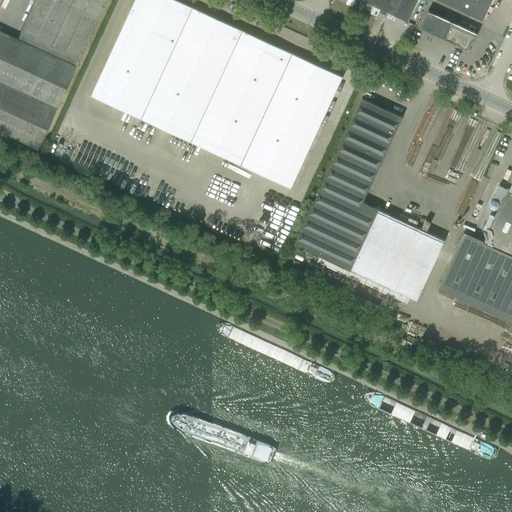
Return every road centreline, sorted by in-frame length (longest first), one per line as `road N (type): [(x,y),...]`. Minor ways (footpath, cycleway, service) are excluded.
road 1 (unclassified): [(511,432),(0,195)]
road 2 (unclassified): [(485,98),(312,18)]
